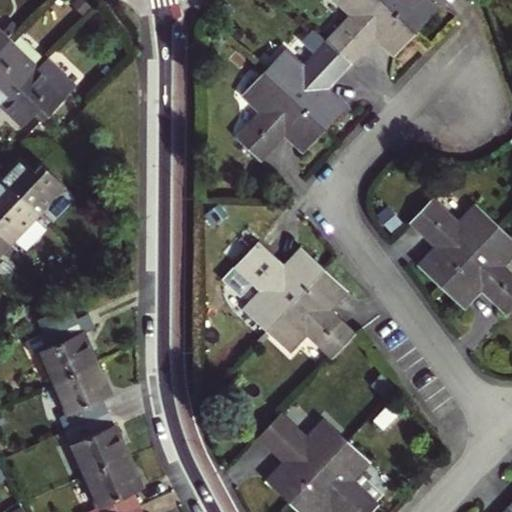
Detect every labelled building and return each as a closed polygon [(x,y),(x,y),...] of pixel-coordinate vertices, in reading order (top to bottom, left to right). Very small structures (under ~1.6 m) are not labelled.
[(400,54),(419,33),(385,0),(342,0),(358,16),(334,43),(356,63),(380,36),(400,54)] [(385,0),(419,33),(439,11),(427,0),(385,0)] [(331,90),(356,63),(334,43),(322,31),(297,59),(287,50),(268,71),(330,129),(349,108),(331,90)] [(0,74),(27,62),(7,45),(0,52),(0,74)] [(0,107),(35,69),(27,62),(0,74),(0,107)] [(35,69),(0,107),(0,109),(22,129),(36,116),(42,121),(73,87),(52,69),(45,77),(35,69)] [(330,129),(268,71),(248,92),(269,112),(244,140),(263,159),(290,132),(310,151),(330,129)] [(19,157),(0,177),(0,179),(37,214),(39,212),(49,221),(71,197),(38,163),(33,169),(19,157)] [(37,214),(0,179),(0,232),(11,243),(37,214)] [(439,245),(420,265),(442,286),(500,224),(481,205),(459,226),(433,200),(413,220),(439,245)] [(511,254),(511,236),(500,224),(442,286),(462,306),(481,287),(508,313),(511,307),(511,277),(501,266),(511,254)] [(0,255),(11,243),(0,232),(0,255)] [(245,308),(266,327),(323,266),(304,247),(286,266),(258,241),(228,271),(256,297),(245,308)] [(308,327),(335,352),(355,331),(328,306),(344,287),(323,266),(266,327),(288,348),(308,327)] [(43,351),(57,382),(99,363),(86,332),(75,336),(70,324),(28,342),(32,353),(43,351)] [(63,420),(68,431),(110,412),(105,402),(114,398),(99,363),(57,382),(71,415),(63,420)] [(68,431),(87,476),(129,457),(110,412),(68,431)] [(291,498),(348,436),(328,418),(307,438),(279,412),(259,433),(287,459),(270,478),(291,498)] [(348,436),(291,498),(305,511),(318,511),(331,499),(344,511),(368,511),(377,503),(350,479),(369,456),(348,436)] [(82,511),(123,511),(141,505),(136,493),(143,490),(129,457),(87,476),(100,504),(82,511)]
